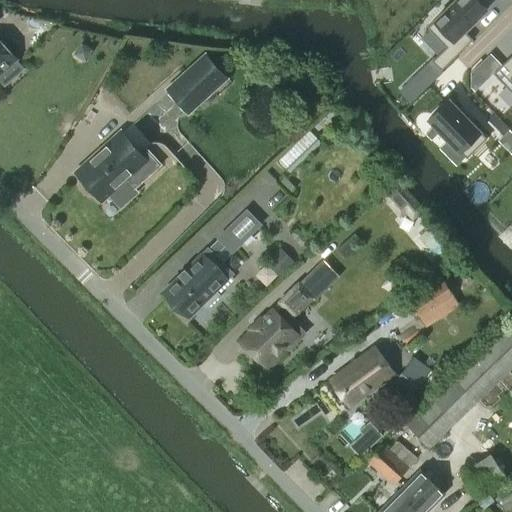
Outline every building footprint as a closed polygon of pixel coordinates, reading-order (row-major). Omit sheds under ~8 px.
[(445,46),(398,91),(410,103),(442,72),(440,70),(472,39),(463,31),(486,9),(476,0),(453,0),(426,27),(445,46)] [(0,71),(15,58),(0,41),(0,71)] [(91,50),(80,44),(74,54),(85,60),(91,50)] [(490,53),(481,62),(493,73),(501,65),(490,53)] [(206,90),(222,75),(203,54),(167,88),(188,112),(209,94),(206,90)] [(511,54),(501,65),(493,73),(511,93),(511,54)] [(448,99),(427,119),(466,158),(486,138),(448,99)] [(120,131),(75,170),(82,178),(82,183),(83,187),(86,190),(90,191),(94,192),(101,200),(108,194),(119,207),(136,192),(132,188),(160,164),(144,146),(138,152),(120,131)] [(399,179),(380,196),(399,219),(405,214),(412,221),(425,210),(399,179)] [(259,223),(245,209),(217,237),(207,247),(185,268),(183,267),(182,268),(184,269),(179,274),(178,272),(177,273),(178,275),(163,290),(169,296),(168,297),(170,302),(176,309),(181,310),(182,309),(188,315),(202,302),(205,305),(217,293),(214,290),(232,272),(214,254),(224,244),(231,251),(259,223)] [(356,231),(340,247),(349,255),(364,239),(356,231)] [(293,261),(280,248),(268,260),(281,273),(293,261)] [(441,278),(407,301),(410,306),(410,307),(415,314),(416,313),(419,318),(453,296),(441,278)] [(288,348),(304,332),(290,317),(311,296),(298,282),(279,301),(281,304),(274,311),(272,308),(261,318),(260,317),(249,327),(250,329),(240,339),(265,364),(285,345),(288,348)] [(404,424),(428,448),(511,365),(511,327),(508,324),(404,424)] [(348,405),(394,371),(375,345),(328,379),(348,405)] [(390,388),(407,401),(430,369),(413,356),(390,388)] [(363,454),(386,433),(374,420),(351,441),(363,454)] [(394,483),(408,465),(409,467),(417,458),(396,440),(388,449),(381,443),(366,460),(394,483)] [(466,471),(480,492),(505,475),(491,454),(466,471)] [(422,511),(442,492),(420,470),(378,511),(422,511)]
